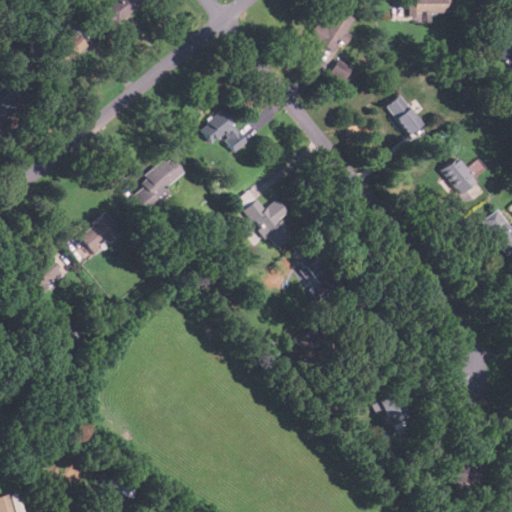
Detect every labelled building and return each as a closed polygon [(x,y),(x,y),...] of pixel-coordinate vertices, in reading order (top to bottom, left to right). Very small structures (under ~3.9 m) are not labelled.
[(141,0),(108,0),(96,10),(108,26),(141,0)] [(447,13),(446,0),(411,0),(411,13),(447,13)] [(304,37),(328,53),(351,19),(333,7),(320,25),(314,21),(304,37)] [(85,45),(71,30),(41,58),(55,73),(85,45)] [(511,74),(511,39),(506,32),(489,45),(511,74)] [(328,72),(344,79),(350,66),(335,59),(328,72)] [(8,87),(0,94),(0,120),(21,102),(8,87)] [(404,133),(418,122),(396,94),(382,105),(404,133)] [(209,142),(217,135),(232,150),(244,138),(215,110),(196,129),(209,142)] [(180,172),(167,154),(132,180),(138,187),(129,193),(143,211),(168,193),(162,185),(180,172)] [(436,168),(457,192),(472,180),(451,155),(436,168)] [(483,167),(476,158),(465,167),(472,175),(483,167)] [(277,217),(284,212),(273,198),(260,208),(245,188),(231,199),(270,249),(290,234),(277,217)] [(477,220),(503,255),(511,248),(511,221),(507,226),(493,208),(477,220)] [(118,231),(100,212),(75,235),(92,254),(118,231)] [(335,283),(318,251),(300,260),(317,293),(335,283)] [(59,276),(47,258),(17,277),(29,296),(59,276)] [(341,315),(357,342),(375,331),(359,304),(341,315)] [(368,404),(373,413),(381,408),(389,423),(405,413),(393,391),(368,404)] [(472,486),(475,468),(444,461),(441,479),(472,486)] [(129,499),(135,485),(122,480),(121,483),(99,474),(95,485),(129,499)] [(0,511),(9,511),(6,494),(0,495),(0,511)]
